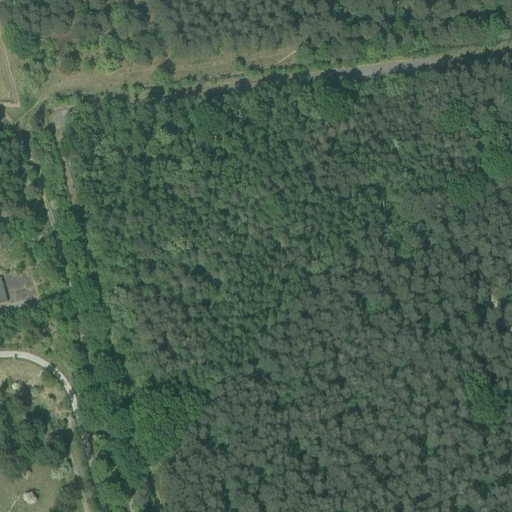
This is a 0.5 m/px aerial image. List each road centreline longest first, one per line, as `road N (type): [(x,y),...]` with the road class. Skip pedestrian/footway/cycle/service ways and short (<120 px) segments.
road 1 (track): [(0,129),(42,100),(269,69),(303,46),(511,17)]
road 2 (unknown): [(130,511),(124,462),(105,425),(46,203),(0,113)]
road 3 (track): [(0,391),(45,410),(82,511)]
